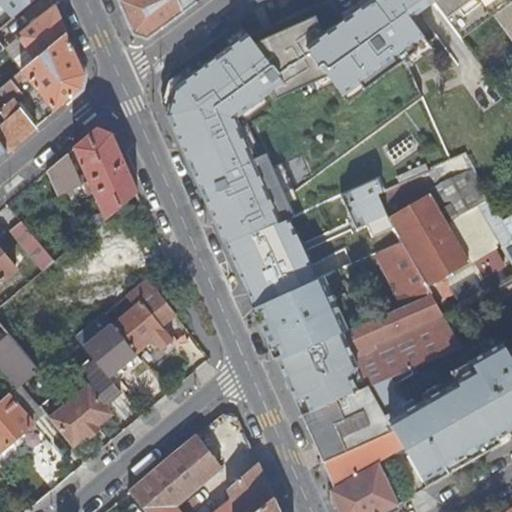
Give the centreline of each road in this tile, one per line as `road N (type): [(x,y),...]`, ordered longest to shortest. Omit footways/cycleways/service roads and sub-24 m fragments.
road 1 (tertiary): [(245,367),(120,81)]
road 2 (residential): [(71,511),(245,367)]
road 3 (tertiary): [(311,511),(245,367)]
road 4 (residential): [(120,81),(0,181)]
road 5 (residential): [(229,0),(120,81)]
